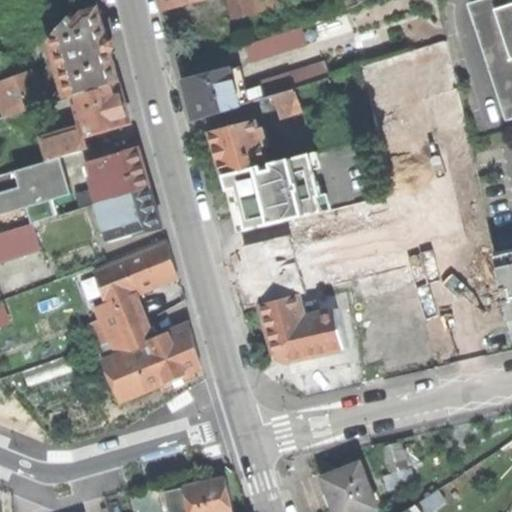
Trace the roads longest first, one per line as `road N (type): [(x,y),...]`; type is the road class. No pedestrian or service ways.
road 1 (residential): [(137,0),(247,428)]
road 2 (residential): [(252,444),(511,385)]
road 3 (residential): [(247,428),(80,472),(37,471),(0,456)]
